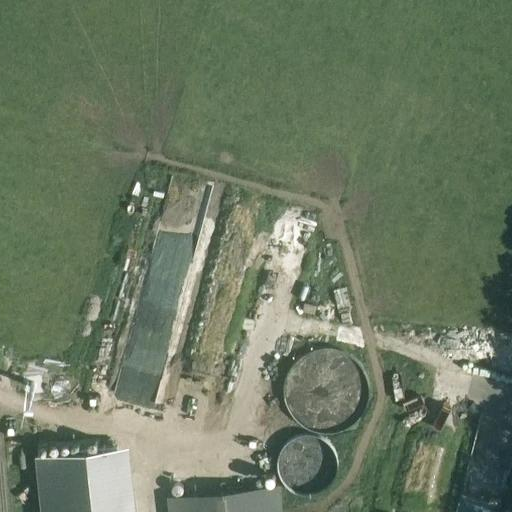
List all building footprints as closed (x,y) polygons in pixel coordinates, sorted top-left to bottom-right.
[(235,253),(223,269),(239,281),(251,266),(235,253)] [(319,388),(328,372),(307,360),(298,376),(319,388)] [(472,511),(495,511),(511,455),(511,384),(503,382),(486,440),(493,442),(472,511)] [(362,384),(352,403),(365,409),(375,391),(362,384)] [(176,433),(169,453),(188,459),(195,439),(176,433)] [(276,511),(274,487),(271,488),(170,499),(171,511),(276,511)]
